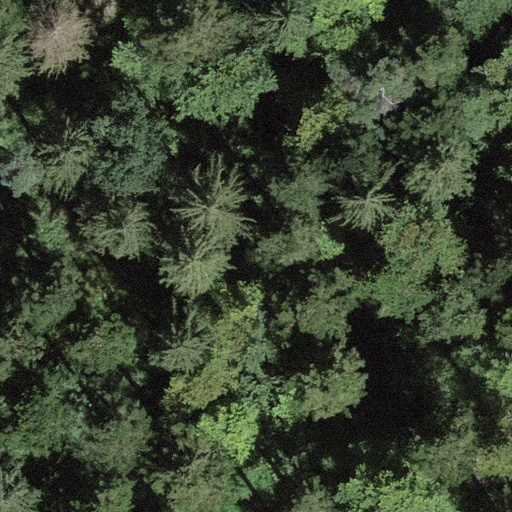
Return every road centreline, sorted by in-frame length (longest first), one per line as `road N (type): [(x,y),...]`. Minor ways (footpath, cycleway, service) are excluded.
road 1 (track): [(295,511),(511,458)]
road 2 (track): [(0,176),(68,96),(119,0)]
